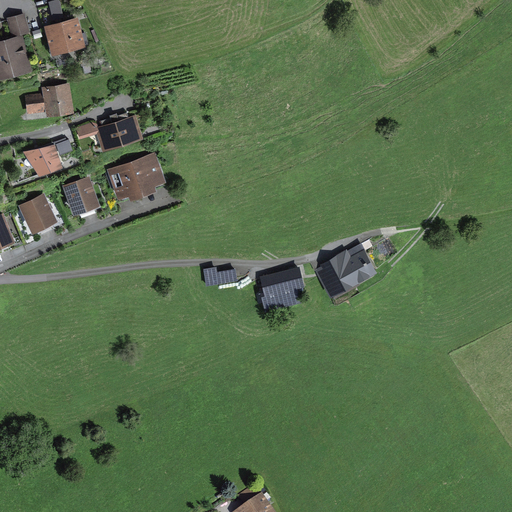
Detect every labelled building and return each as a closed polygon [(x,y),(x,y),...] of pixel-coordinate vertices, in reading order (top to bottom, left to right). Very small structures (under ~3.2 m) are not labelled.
[(59,0),(56,0),(48,2),(53,19),(63,17),(59,0)] [(23,14),(6,19),(11,37),(28,32),(23,14)] [(79,18),(44,26),(52,56),(86,47),(79,18)] [(24,35),(0,40),(0,80),(33,73),(24,35)] [(70,83),(41,87),(44,102),(26,105),(28,121),(75,114),(70,83)] [(135,115),(98,127),(96,121),(76,128),(80,139),(97,133),(104,152),(143,138),(135,115)] [(67,140),(56,143),(60,155),(73,151),(69,139),(67,140)] [(54,144),(22,152),(39,176),(63,167),(54,144)] [(155,153),(107,169),(118,200),(129,196),(130,201),(157,191),(155,187),(166,183),(155,153)] [(89,177),(62,187),(72,216),(100,206),(89,177)] [(43,194),(19,206),(33,234),(57,222),(43,194)] [(3,213),(0,214),(0,249),(15,243),(3,213)] [(332,264),(319,271),(332,295),(374,272),(360,245),(330,261),(332,264)] [(299,267),(259,277),(264,296),(260,297),(262,304),(264,312),(301,302),(297,288),(304,286),(299,267)] [(217,268),(204,270),(206,285),(238,281),(237,270),(218,273),(217,268)] [(236,495),(244,506),(260,496),(252,485),(236,495)] [(244,506),(236,511),(274,511),(262,494),(260,496),(244,506)]
